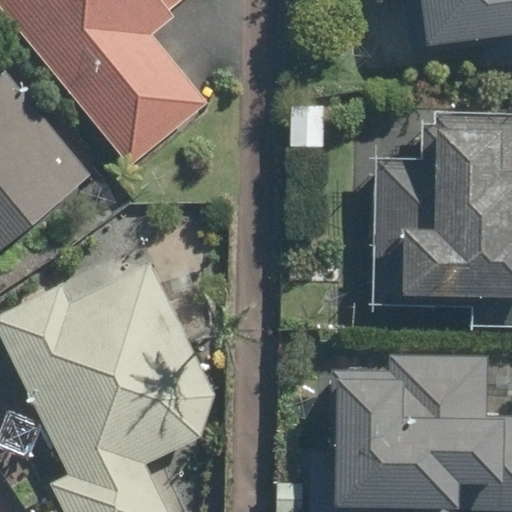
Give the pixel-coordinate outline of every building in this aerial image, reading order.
[(0,0),(0,2),(129,163),(209,99),(153,30),(176,11),(170,5),(176,0),(0,0)] [(480,42),(482,60),(511,56),(511,0),(405,0),(412,49),(480,42)] [(0,242),(88,169),(4,66),(0,69),(0,242)] [(324,103),(288,99),(288,142),(323,143),(324,103)] [(421,156),(378,154),(374,294),(471,299),(470,317),(511,318),(511,108),(436,106),(434,119),(423,119),(421,156)] [(214,389),(150,261),(73,299),(62,278),(0,307),(0,326),(68,468),(52,477),(49,478),(65,511),(169,511),(144,459),(199,432),(214,389)] [(308,444),(307,511),(458,511),(459,505),(511,505),(511,410),(488,410),(489,351),(387,349),(387,367),(332,368),(332,445),(308,444)]
